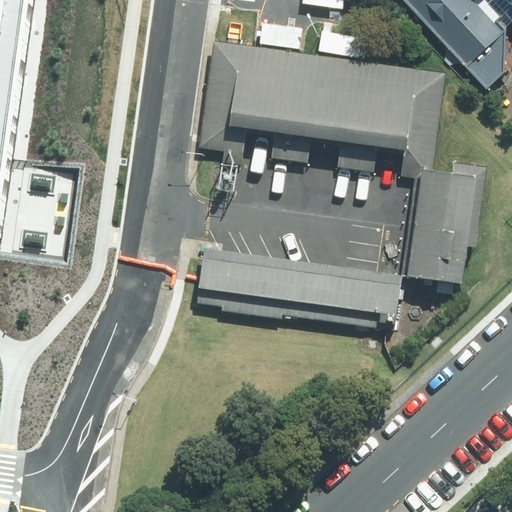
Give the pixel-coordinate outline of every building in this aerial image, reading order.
[(0,0),(0,175),(2,158),(23,0),(0,0)] [(343,0),(302,0),(302,3),(343,9),(343,0)] [(511,0),(404,0),(489,91),(508,74),(511,30),(511,28),(511,0)] [(290,27),(262,23),(259,44),(300,50),(303,29),(290,27)] [(327,32),(322,31),(318,51),(359,58),(362,39),(327,32)] [(446,73),(215,42),(201,146),(226,150),(225,160),(240,162),(244,127),(276,131),(272,158),(307,163),(311,137),(341,141),(337,167),(374,172),(378,147),(404,150),(400,177),(414,179),(401,277),(464,286),(469,248),(478,249),(489,165),(453,161),(451,172),(433,170),(446,73)] [(43,140),(39,175),(81,180),(80,189),(91,190),(92,183),(102,184),(106,148),(43,140)] [(233,180),(233,179),(233,177),(232,175),(231,174),(230,173),(228,172),(226,173),(225,174),(223,175),(223,176),(223,178),(223,180),(224,181),(225,182),(227,183),(228,183),(230,183),(231,182),(233,180)] [(401,277),(205,250),(197,303),(222,306),(221,311),(282,319),(283,313),(394,328),(401,277)]
